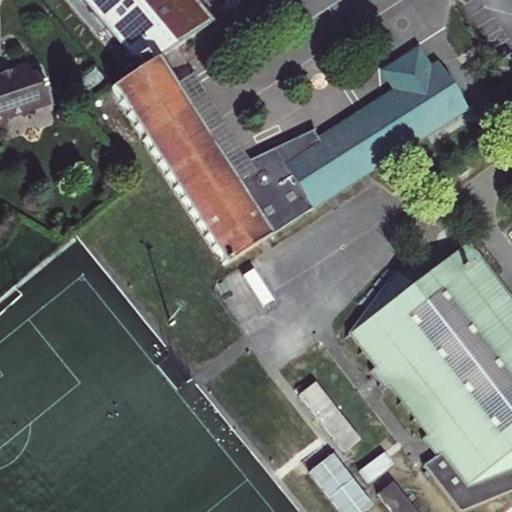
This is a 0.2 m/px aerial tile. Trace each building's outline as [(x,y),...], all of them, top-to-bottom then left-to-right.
[(173,48),(212,23),(202,12),(191,0),(81,0),(141,70),(151,63),(156,60),(171,49),(173,48)] [(222,0),(202,12),(212,23),(216,20),(239,5),(235,0),(222,0)] [(220,55),(213,43),(225,35),(216,20),(212,23),(173,48),(190,75),(191,73),(220,55)] [(418,46),(378,72),(390,91),(394,89),(392,83),(392,78),(393,70),(396,66),(400,63),(406,60),(410,60),(417,60),(423,64),(427,68),(430,66),(418,46)] [(156,60),(227,172),(247,162),(191,73),(190,75),(173,48),(171,49),(156,60)] [(319,142),(312,131),(247,162),(227,172),(156,60),(151,63),(141,70),(119,84),(112,88),(110,90),(223,266),(313,209),(311,206),(414,140),(416,143),(467,110),(437,62),(430,66),(427,68),(423,64),(417,60),(410,60),(406,60),(400,63),(396,66),(393,70),(392,78),(392,83),(394,89),(390,91),(385,95),(387,98),(319,142)] [(0,124),(7,123),(6,120),(49,105),(38,74),(31,76),(28,66),(11,72),(13,75),(1,79),(0,77),(0,124)] [(103,80),(94,68),(67,89),(77,100),(103,80)] [(424,439),(437,456),(424,466),(459,511),(461,511),(511,491),(511,304),(465,245),(395,272),(350,332),(378,367),(371,372),(385,389),(392,383),(430,434),(424,439)] [(298,396),(343,454),(360,441),(315,383),(298,396)] [(376,495),(389,511),(414,511),(391,483),(376,495)]
